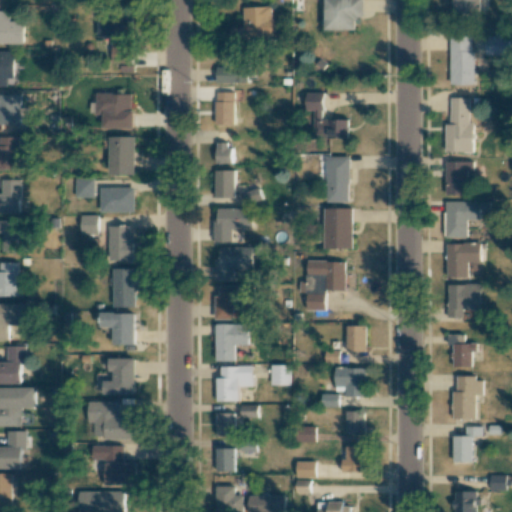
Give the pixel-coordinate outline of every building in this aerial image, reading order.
[(324,0),(324,30),(356,30),(356,19),(362,19),(362,0),(324,0)] [(455,0),(455,14),(482,15),(482,0),(455,0)] [(229,44),(271,44),(271,6),(242,7),(242,27),(229,27),(229,44)] [(0,43),(24,43),(24,21),(9,21),(9,10),(0,10),(0,43)] [(111,63),(133,63),(133,13),(98,13),(98,36),(111,36),(111,63)] [(510,54),(510,35),(486,36),(487,54),(510,54)] [(451,85),(474,85),(474,36),(450,36),(451,85)] [(15,78),(14,51),(0,50),(0,86),(9,86),(9,78),(15,78)] [(248,82),(248,67),(216,67),(217,83),(248,82)] [(235,92),(216,92),(216,125),(235,125),(235,92)] [(324,93),(306,92),(306,109),(324,109),(324,93)] [(103,129),(133,129),(133,93),(95,94),(95,115),(102,115),(103,129)] [(20,117),(28,116),(27,108),(21,108),(20,94),(0,94),(0,124),(20,124),(20,117)] [(470,97),(451,97),(451,124),(446,124),(446,152),(474,152),(474,122),(470,122),(470,97)] [(348,120),(321,119),(321,110),(314,110),(314,138),(348,139),(348,120)] [(135,136),(110,137),(110,175),(136,175),(135,136)] [(18,137),(0,137),(0,169),(18,170),(18,137)] [(231,142),(215,143),(216,164),(232,163),(231,142)] [(350,157),(327,156),(326,202),(349,202),(350,157)] [(467,195),(467,170),(474,170),(474,161),(446,161),(446,195),(467,195)] [(235,170),(216,170),(216,198),(236,197),(235,170)] [(75,197),(94,197),(94,178),(75,178),(75,197)] [(20,180),(2,179),(1,193),(0,193),(0,213),(19,214),(20,180)] [(134,212),(134,187),(100,188),(100,212),(134,212)] [(447,237),(468,237),(468,220),(481,220),(481,213),(490,213),(490,202),(447,202),(447,237)] [(253,229),(253,208),(218,208),(218,220),(215,220),(214,241),(233,241),(233,229),(253,229)] [(353,249),(353,208),(324,208),(324,249),(353,249)] [(98,215),(80,215),(81,234),(98,233),(98,215)] [(26,222),(0,222),(0,233),(2,234),(2,251),(26,251),(26,222)] [(132,226),(109,226),(109,261),(133,261),(132,226)] [(446,277),(469,277),(468,262),(482,262),(481,243),(446,244),(446,277)] [(253,246),(219,247),(220,259),(215,259),(215,280),(234,280),(234,269),(253,269),(253,246)] [(325,310),(326,290),(345,290),(345,261),(307,261),(306,309),(325,310)] [(18,262),(0,262),(0,296),(19,296),(18,262)] [(113,268),(113,307),(136,307),(136,268),(113,268)] [(482,284),(448,284),(449,318),(463,318),(463,310),(482,310),(482,284)] [(215,295),(215,319),(234,320),(234,306),(250,307),(251,286),(220,285),(219,296),(215,295)] [(0,339),(8,340),(8,325),(28,325),(28,304),(0,303),(0,339)] [(135,345),(135,313),(100,313),(100,327),(114,327),(113,345),(135,345)] [(216,323),(215,360),(234,361),(235,344),(248,345),(249,324),(216,323)] [(366,351),(366,325),(346,325),(347,351),(366,351)] [(472,366),(471,351),(477,351),(476,343),(464,343),(464,334),(444,334),(444,344),(453,344),(453,367),(472,366)] [(0,383),(21,384),(21,363),(26,363),(26,345),(7,346),(7,362),(0,361),(0,383)] [(136,394),(135,358),(111,358),(111,381),(103,381),(103,394),(136,394)] [(291,365),(271,365),(270,385),(290,386),(291,365)] [(239,401),(238,386),(248,386),(248,379),(237,379),(237,367),(217,368),(218,401),(239,401)] [(366,367),(335,367),(335,390),(346,390),(345,396),(366,397),(366,367)] [(453,418),(476,419),(476,395),(482,395),(482,377),(457,377),(457,391),(453,391),(453,418)] [(0,388),(1,410),(0,409),(0,426),(23,426),(22,408),(37,408),(36,387),(0,388)] [(134,439),(135,416),(119,416),(119,402),(88,401),(88,423),(94,423),(93,438),(134,439)] [(256,405),(241,405),(241,417),(256,416),(256,405)] [(347,433),(366,432),(365,411),(346,411),(347,433)] [(216,435),(235,436),(235,413),(217,413),(216,435)] [(316,442),(316,426),(297,427),(297,442),(316,442)] [(472,462),(473,436),(482,436),(482,426),(466,426),(466,435),(453,435),(453,461),(472,462)] [(0,468),(22,468),(22,450),(26,450),(26,431),(7,431),(7,447),(0,447),(0,468)] [(257,441),(241,441),(241,451),(256,452),(257,441)] [(124,446),(92,445),(92,459),(105,460),(105,484),(135,485),(136,463),(123,463),(124,446)] [(365,446),(346,446),(347,459),(343,460),(343,472),(365,472),(365,446)] [(235,448),(216,448),(216,472),(235,471),(235,448)] [(317,461),(297,462),(297,477),(317,477),(317,461)] [(0,511),(11,511),(12,474),(0,473),(0,511)] [(490,490),(506,490),(506,475),(491,475),(490,490)] [(236,486),(218,486),(216,511),(244,511),(245,495),(235,495),(236,486)] [(124,511),(124,491),(78,491),(78,511),(124,511)] [(478,511),(477,491),(454,491),(454,511),(478,511)] [(249,511),(286,511),(286,494),(249,495),(249,511)] [(344,502),(325,502),(324,511),(353,511),(353,506),(344,506),(344,502)]
